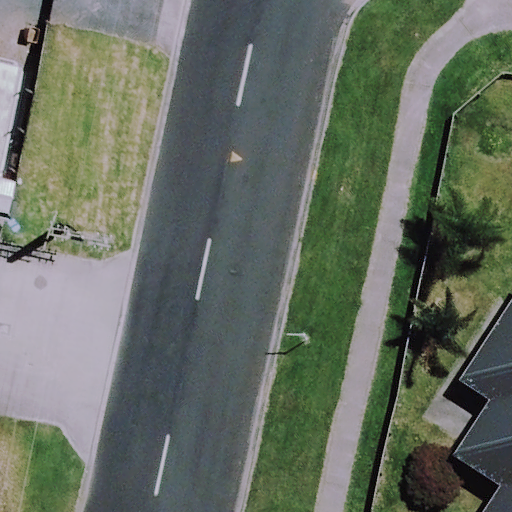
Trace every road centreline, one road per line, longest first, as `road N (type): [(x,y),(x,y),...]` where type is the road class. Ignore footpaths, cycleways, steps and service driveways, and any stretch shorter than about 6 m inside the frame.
road 1 (unclassified): [(190,364),(265,0)]
road 2 (residential): [(190,364),(0,316)]
road 3 (unclassified): [(159,511),(190,364)]
